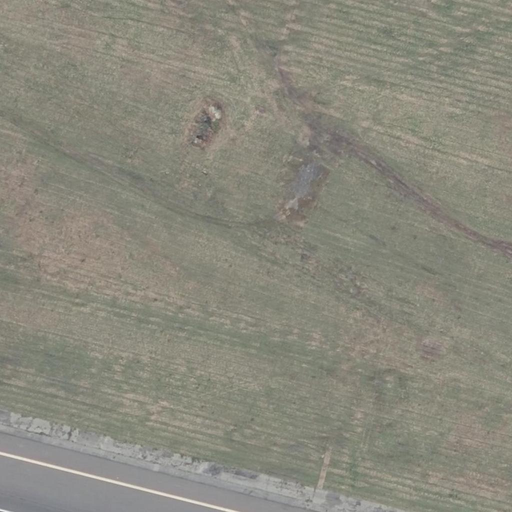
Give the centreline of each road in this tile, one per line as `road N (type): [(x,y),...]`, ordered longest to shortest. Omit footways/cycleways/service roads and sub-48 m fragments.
road 1 (track): [(511,37),(340,108),(326,120),(302,196),(259,226),(185,212),(0,100)]
road 2 (track): [(511,249),(474,238),(423,206),(276,76),(229,0)]
